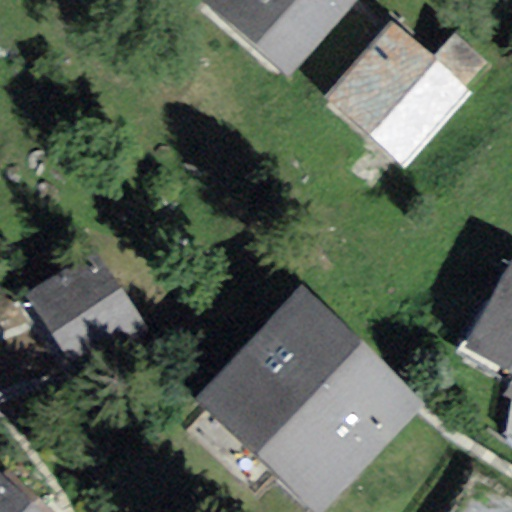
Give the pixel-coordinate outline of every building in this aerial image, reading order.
[(322,0),(207,0),(198,12),(268,68),(322,0)] [(376,35),(334,99),(419,155),(461,91),(376,35)] [(78,390),(137,341),(78,271),(19,320),(78,390)] [(511,283),(494,273),(455,341),(511,374),(511,283)] [(292,511),(392,400),(284,305),(179,424),(279,511),(292,511)]
